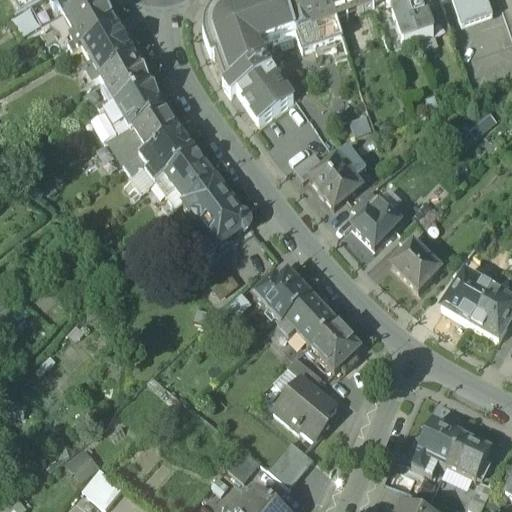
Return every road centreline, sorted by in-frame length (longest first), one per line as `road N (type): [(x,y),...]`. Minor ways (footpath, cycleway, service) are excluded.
road 1 (residential): [(414,354),(326,269),(200,108),(171,55),(164,0)]
road 2 (residential): [(345,511),(414,354)]
